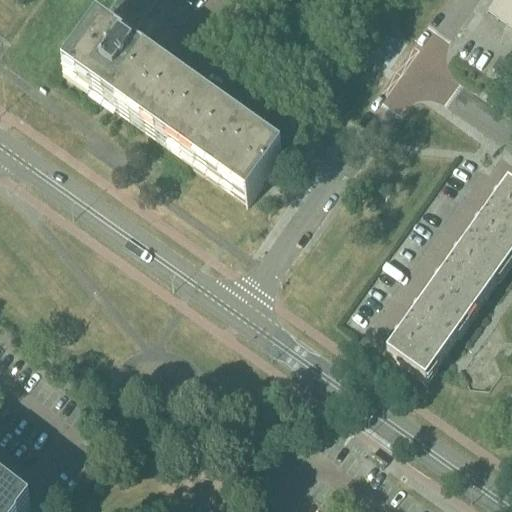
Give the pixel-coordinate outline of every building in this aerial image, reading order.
[(120,0),(116,7),(142,25),(152,12),(160,0),(166,4),(167,3),(162,0),(120,0)] [(507,0),(496,0),(487,14),(497,21),(510,2),(507,0)] [(511,3),(510,2),(497,21),(507,28),(511,20),(511,3)] [(93,39),(63,80),(64,81),(68,76),(94,94),(111,107),(112,107),(194,166),(250,206),(246,210),(247,211),(264,188),(267,184),(282,162),(281,161),(278,166),(276,165),(159,81),(156,79),(135,65),(139,60),(125,50),(136,34),(142,25),(116,7),(115,8),(116,8),(111,14),(110,16),(99,31),(93,39)] [(493,73),(492,74),(511,87),(511,85),(511,69),(501,61),(493,73)] [(508,191),(468,247),(507,274),(511,266),(511,192),(509,190),(508,191)] [(468,247),(428,303),(467,330),(484,306),(489,299),(507,274),(468,247)] [(388,358),(387,360),(426,388),(428,386),(427,386),(432,379),(444,362),(449,355),(467,330),(428,303),(389,359),(388,358)] [(0,511),(23,511),(0,494),(0,511)]
